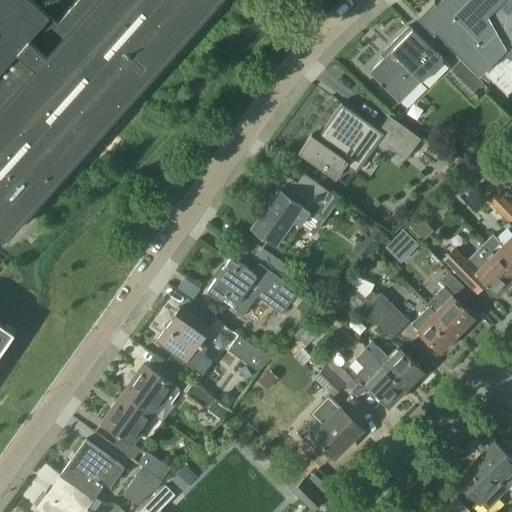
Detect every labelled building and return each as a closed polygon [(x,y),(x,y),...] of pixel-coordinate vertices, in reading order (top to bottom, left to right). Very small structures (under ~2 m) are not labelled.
[(0,0),(0,229),(6,235),(216,0),(0,0)] [(511,0),(439,0),(437,2),(435,0),(434,0),(418,16),(436,32),(439,29),(506,95),(511,88),(511,0)] [(420,81),(442,59),(408,26),(387,48),(390,51),(368,73),(398,102),(420,80),(420,81)] [(482,82),(459,59),(449,69),(472,91),(482,82)] [(406,159),(420,138),(389,115),(378,130),(341,103),(316,137),(311,134),(298,152),(335,178),(348,161),(355,167),(372,142),(383,150),(387,145),(406,159)] [(511,176),(511,172),(485,147),(469,163),(498,191),(511,176)] [(278,189),(267,203),(251,226),(281,247),(307,211),(321,221),(338,197),(304,173),(297,182),(279,169),(270,183),(278,189)] [(511,215),(511,206),(496,191),(488,199),(508,219),(511,215)] [(511,234),(502,244),(492,234),(484,242),(511,269),(511,234)] [(454,249),(444,259),(477,293),(487,283),(498,294),(501,291),(503,292),(509,286),(508,284),(511,280),(511,269),(484,242),(476,250),(466,260),(454,249)] [(290,267),(260,245),(253,256),(283,277),(290,267)] [(298,290),(259,262),(253,272),(231,256),(207,289),(222,299),(226,294),(236,301),(232,306),(233,307),(234,307),(243,314),(257,295),(282,313),(298,290)] [(426,302),(428,305),(458,334),(466,326),(468,327),(473,321),(473,319),(475,317),(459,301),(469,292),(448,271),(438,280),(443,285),(426,302)] [(407,321),(378,293),(370,301),(399,329),(407,321)] [(306,295),(297,307),(310,317),(319,304),(306,295)] [(399,329),(370,301),(361,310),(389,339),(399,329)] [(458,334),(428,305),(411,322),(440,352),(442,350),(444,350),(451,343),(450,342),(458,334)] [(179,307),(155,341),(201,375),(213,359),(202,352),(208,344),(202,340),(210,329),(180,308),(179,307)] [(0,346),(2,344),(3,343),(5,345),(15,330),(5,323),(3,326),(2,325),(2,326),(0,324),(0,346)] [(237,335),(227,349),(240,358),(250,344),(237,335)] [(423,370),(401,348),(389,359),(376,347),(371,352),(406,387),(423,370)] [(406,387),(371,352),(361,362),(373,375),(366,382),(388,404),(406,387)] [(170,401),(179,388),(147,364),(133,383),(130,382),(123,393),(152,414),(164,397),(170,401)] [(345,384),(338,378),(326,366),(315,378),(334,395),(345,384)] [(364,385),(347,368),(338,378),(345,384),(356,394),(364,385)] [(214,398),(192,383),(186,392),(207,407),(214,398)] [(224,393),(220,398),(228,404),(234,395),(230,392),(224,393)] [(131,443),(152,414),(123,393),(102,422),(131,443)] [(362,431),(351,421),(352,419),(328,395),(311,412),(321,422),(311,432),(334,455),(350,439),(352,441),(362,431)] [(215,400),(208,409),(220,417),(227,408),(215,400)] [(110,486),(124,467),(84,439),(60,473),(94,497),(105,482),(110,486)] [(511,483),(511,457),(507,452),(511,448),(501,439),(497,443),(495,440),(477,457),(508,488),(511,483)] [(268,443),(256,454),(270,471),(282,460),(268,443)] [(170,468),(146,451),(138,462),(155,474),(156,473),(162,478),(170,468)] [(508,488),(477,457),(456,479),(487,509),(508,488)] [(319,464),(304,480),(314,489),(329,474),(319,464)] [(181,489),(195,475),(186,466),(171,480),(181,489)] [(131,509),(160,480),(142,467),(118,500),(131,509)] [(92,511),(87,508),(94,497),(60,473),(36,507),(43,511),(92,511)] [(304,480),(304,479),(293,490),(313,510),(324,499),(314,489),(304,480)] [(161,511),(159,509),(174,493),(165,484),(137,511),(161,511)]
